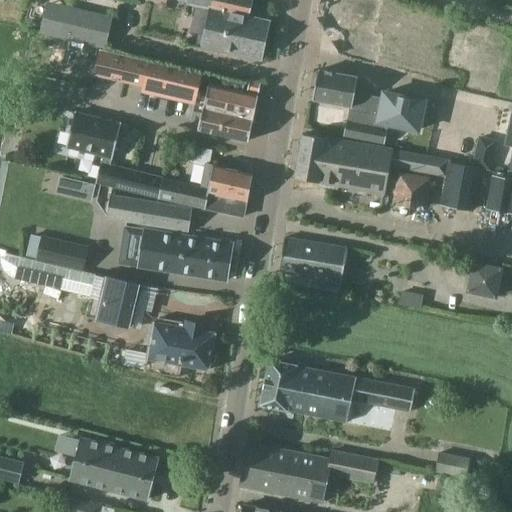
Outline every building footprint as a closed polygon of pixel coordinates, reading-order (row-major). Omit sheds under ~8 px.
[(187,0),(187,3),(187,4),(210,9),(202,47),(261,60),(269,21),(248,17),(251,0),(187,0)] [(358,0),(329,0),(323,25),(338,28),(338,31),(347,33),(348,30),(352,31),(347,55),(369,61),(375,37),(367,36),(375,4),(358,0)] [(46,3),(39,33),(76,42),(83,12),(46,3)] [(461,33),(454,64),(475,69),(469,93),(492,98),(505,43),(461,33)] [(209,78),(209,76),(100,49),(94,75),(142,86),(141,92),(156,95),(158,89),(169,92),(168,97),(195,104),(201,76),(209,78)] [(352,107),(358,77),(318,70),(313,100),(352,107)] [(209,76),(209,78),(197,130),(248,141),(259,96),(243,92),(244,85),(209,76)] [(379,116),(365,113),(350,110),(348,120),(347,120),(343,135),(359,138),(384,144),(388,129),(386,129),(387,124),(417,130),(424,101),(384,92),(379,116)] [(96,183),(160,198),(164,179),(164,178),(111,165),(121,124),(75,113),(66,147),(104,156),(102,163),(101,163),(96,183)] [(434,174),(437,160),(303,134),(295,178),(320,183),(319,186),(330,188),(331,184),(384,194),(390,166),(434,174)] [(473,165),(489,169),(495,141),(480,138),(473,165)] [(211,159),(212,151),(193,147),(191,155),(211,159)] [(474,210),(481,168),(450,163),(442,205),(474,210)] [(164,179),(160,198),(193,206),(243,216),(252,173),(206,164),(201,187),(164,179)] [(488,209),(511,212),(511,180),(494,177),(488,209)] [(141,224),(188,231),(192,208),(111,195),(107,218),(141,224)] [(145,229),(145,230),(124,227),(118,263),(227,280),(232,243),(145,229)] [(83,272),(88,248),(42,237),(41,237),(33,235),(28,259),(83,272)] [(278,271),(312,277),(311,284),(339,289),(342,275),(347,248),(284,237),(278,271)] [(90,297),(86,316),(127,326),(137,284),(96,274),(96,275),(83,272),(28,259),(8,254),(1,258),(3,268),(9,276),(16,279),(90,297)] [(462,296),(494,303),(501,271),(469,265),(462,296)] [(407,306),(420,309),(423,296),(409,293),(407,306)] [(124,364),(124,365),(145,369),(144,371),(156,373),(180,377),(182,365),(210,370),(210,366),(215,362),(217,352),(214,347),(216,333),(204,331),(205,324),(187,321),(186,323),(159,318),(158,322),(153,322),(147,354),(127,350),(126,351),(124,364)] [(270,361),(260,405),(346,422),(351,400),(411,412),(415,389),(270,361)] [(100,442),(82,437),(71,480),(147,500),(158,457),(117,447),(115,443),(103,440),(100,442)] [(283,470),(278,494),(321,503),(327,474),(372,483),(377,459),(331,450),(329,459),(248,443),(244,462),(283,470)] [(435,472),(466,479),(470,458),(439,452),(435,472)] [(23,462),(0,456),(0,477),(18,482),(23,462)] [(240,486),(278,494),(283,470),(244,462),(240,486)] [(66,496),(62,511),(100,511),(102,506),(66,496)]
